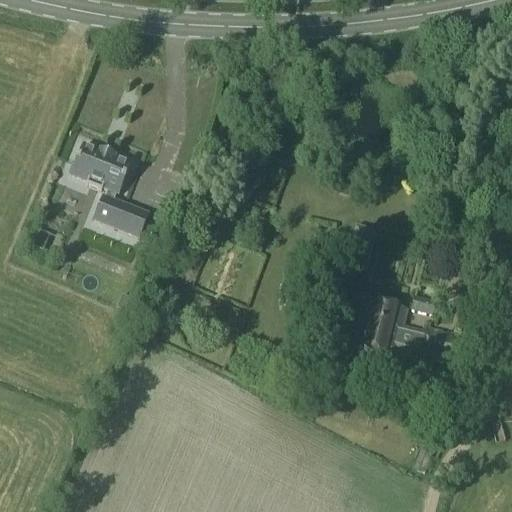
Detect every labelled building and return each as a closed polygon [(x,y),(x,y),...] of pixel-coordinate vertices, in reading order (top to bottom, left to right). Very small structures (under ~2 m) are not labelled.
[(97,153),(96,155),(80,149),(68,179),(84,186),(83,188),(99,194),(100,192),(105,194),(102,201),(100,200),(90,224),(137,242),(147,218),(111,204),(114,197),(116,198),(129,168),(112,161),(113,159),(97,153)] [(373,249),(353,244),(347,267),(367,272),(373,249)] [(130,305),(121,301),(115,313),(124,318),(130,305)] [(434,308),(414,303),(411,316),(431,321),(434,308)] [(364,304),(351,352),(394,363),(406,315),(364,304)] [(426,333),(419,363),(454,370),(461,340),(426,333)]
